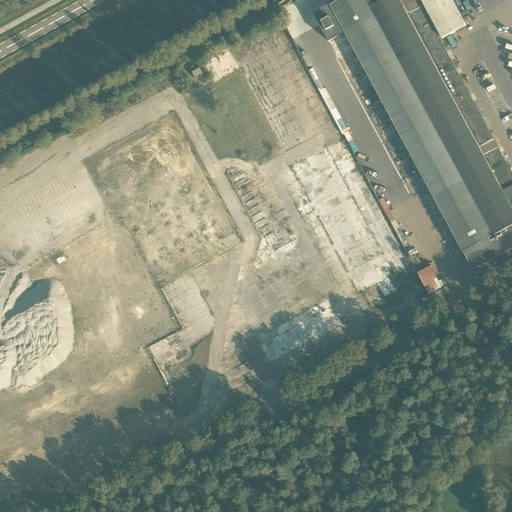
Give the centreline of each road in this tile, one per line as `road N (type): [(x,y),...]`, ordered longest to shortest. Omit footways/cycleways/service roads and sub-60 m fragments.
road 1 (unknown): [(0,250),(73,225),(72,164),(82,147),(174,106),(194,122),(242,207),(235,315),(282,408)]
road 2 (unclassified): [(84,511),(511,287)]
road 3 (track): [(0,149),(275,0)]
